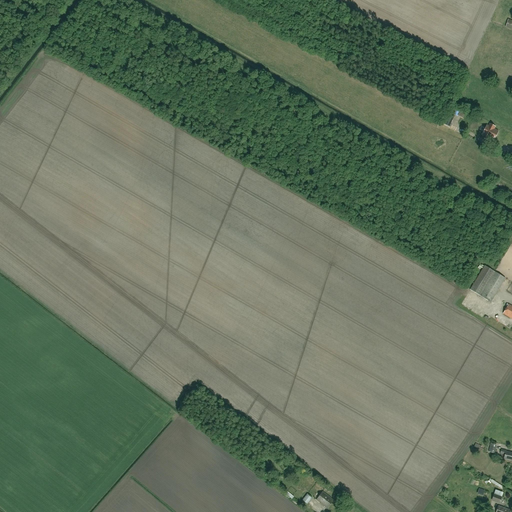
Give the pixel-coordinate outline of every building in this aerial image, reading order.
[(443,121),(442,123),(450,127),(452,124),(451,124),(454,117),(453,116),(450,114),(449,114),(448,113),(444,121),(443,121)] [(482,134),(493,140),(498,131),(493,129),(495,126),(490,124),(489,126),(487,125),(482,134)] [(484,266),(470,289),(490,302),(505,278),(484,266)] [(511,306),(508,304),(507,306),(505,310),(503,314),(511,318),(511,306)] [(511,460),(511,452),(506,451),(501,450),(500,453),(505,454),(504,458),(511,460)] [(327,508),(334,500),(323,491),(316,499),(327,508)] [(308,494),(303,500),(307,504),(312,497),(308,494)] [(500,503),(502,497),(494,494),(492,500),(500,503)]
